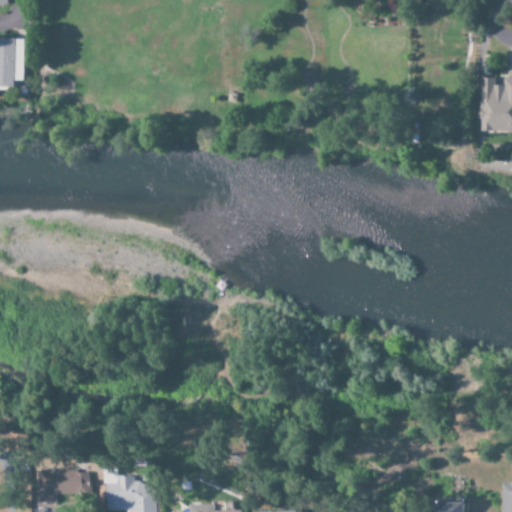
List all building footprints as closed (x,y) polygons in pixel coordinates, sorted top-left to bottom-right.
[(23,80),(23,39),(0,38),(0,87),(14,87),(14,80),(23,80)] [(511,132),(511,77),(503,77),(502,85),(494,85),(495,78),(480,78),(479,132),(511,132)] [(91,496),(91,471),(37,472),(38,503),(55,503),(55,497),(91,496)] [(106,511),(128,511),(127,511),(157,511),(157,486),(136,486),(136,477),(118,477),(118,472),(105,472),(106,511)] [(465,511),(465,503),(435,503),(434,511),(465,511)]
